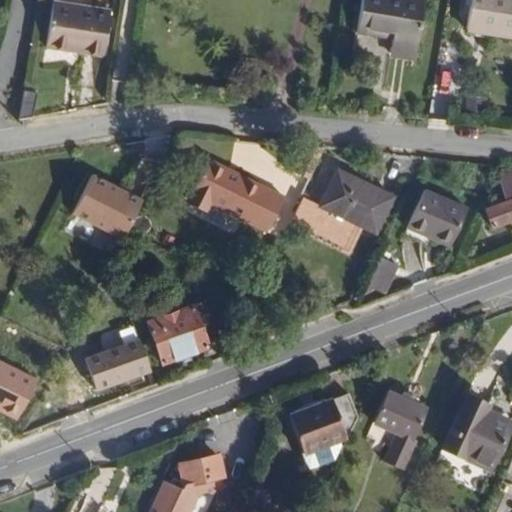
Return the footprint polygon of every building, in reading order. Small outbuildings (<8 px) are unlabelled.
[(414,57),(423,0),(360,0),(356,32),(391,38),(389,53),(414,57)] [(511,36),(511,0),(470,0),(470,6),(466,29),(511,36)] [(53,1),(45,47),(102,56),(110,10),(53,1)] [(265,231),(282,196),(205,159),(187,198),(207,208),(209,204),(265,231)] [(375,233),(392,196),(336,169),(319,205),(302,197),(288,225),(350,253),(363,227),(375,233)] [(492,228),(511,220),(511,171),(501,171),(500,183),(505,201),(485,209),(492,228)] [(121,240),(140,201),(90,176),(71,214),(121,240)] [(449,245),(466,209),(424,191),(409,224),(437,235),(435,239),(449,245)] [(207,208),(187,198),(184,202),(205,212),(207,208)] [(409,224),(407,228),(435,239),(437,235),(409,224)] [(146,322),(161,364),(220,343),(205,301),(146,322)] [(152,371),(140,339),(86,358),(97,391),(152,371)] [(35,378),(0,360),(0,409),(16,417),(35,378)] [(387,391),(373,423),(397,433),(384,462),(402,470),(415,440),(413,439),(426,409),(387,391)] [(357,416),(348,393),(331,400),(288,416),(302,453),(338,439),(348,435),(357,416)] [(467,395),(443,448),(489,469),(511,423),(485,411),(488,405),(467,395)] [(302,453),(304,459),(318,465),(333,460),(340,445),(338,439),(302,453)] [(149,511),(188,511),(196,496),(214,492),(213,487),(211,478),(219,476),(222,476),(217,455),(180,464),(184,485),(182,489),(164,481),(149,511)] [(213,487),(221,485),(219,476),(211,478),(213,487)]
